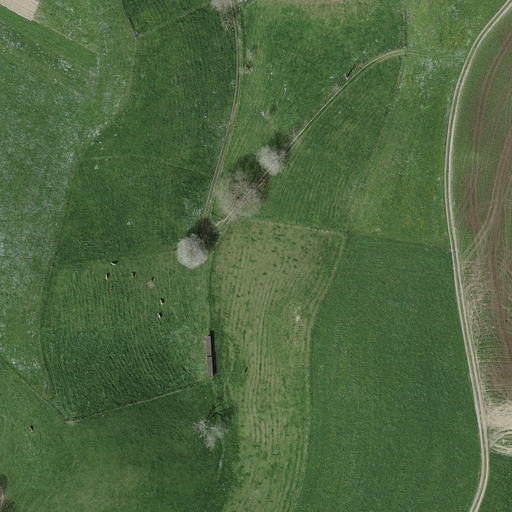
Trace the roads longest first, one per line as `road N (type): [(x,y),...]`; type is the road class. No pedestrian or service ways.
road 1 (track): [(473,511),(486,475),(447,197),(449,131),(476,46),(511,0)]
road 2 (track): [(230,0),(236,98),(206,211),(211,229),(336,95),(369,66),(404,52)]
